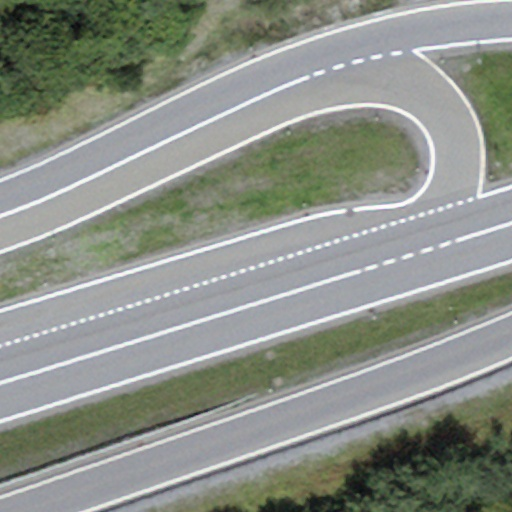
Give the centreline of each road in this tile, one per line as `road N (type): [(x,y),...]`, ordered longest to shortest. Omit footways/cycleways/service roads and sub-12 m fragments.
road 1 (tertiary): [(16,511),(511,336)]
road 2 (primary): [(0,382),(419,254)]
road 3 (tertiary): [(308,77),(0,212)]
road 4 (tertiary): [(308,77),(387,72),(441,103),(462,151),(453,200),(419,254)]
road 5 (tertiary): [(511,22),(408,35),(308,77)]
